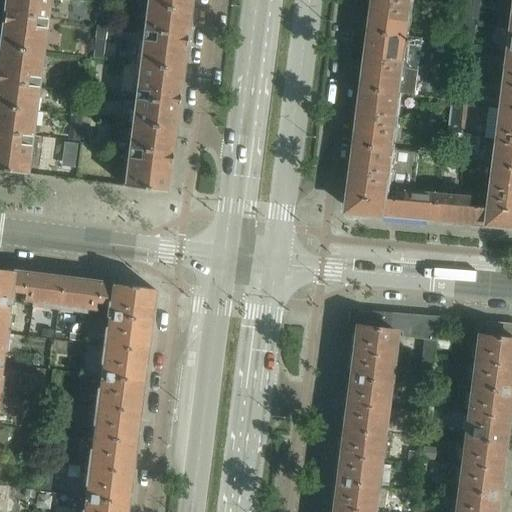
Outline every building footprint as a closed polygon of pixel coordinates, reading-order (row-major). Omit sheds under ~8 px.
[(48,0),(5,0),(0,42),(0,48),(41,54),(48,0)] [(191,0),(148,0),(147,8),(189,13),(191,0)] [(411,0),(376,0),(374,21),(409,25),(411,0)] [(189,13),(147,8),(140,66),(182,72),(189,13)] [(409,25),(374,21),(366,76),(401,81),(409,25)] [(97,30),(95,43),(105,45),(107,31),(97,30)] [(41,54),(0,48),(0,108),(34,113),(41,54)] [(182,72),(140,66),(132,125),(174,130),(182,72)] [(401,81),(366,76),(359,132),(394,136),(401,81)] [(511,97),(507,97),(500,153),(511,154),(511,97)] [(72,106),(71,117),(81,119),(83,107),(72,106)] [(34,113),(0,108),(0,171),(26,174),(34,113)] [(174,130),(132,125),(129,154),(171,160),(174,130)] [(420,153),(393,150),(394,136),(359,132),(349,210),(351,212),(355,213),(384,216),(387,190),(416,194),(420,153)] [(66,147),(64,159),(77,161),(79,149),(66,147)] [(511,154),(500,153),(493,211),(491,225),(511,226),(511,154)] [(171,160),(129,154),(124,187),(166,192),(171,160)] [(432,155),(431,167),(443,168),(444,157),(432,155)] [(470,209),(471,200),(472,190),(464,189),(463,199),(416,194),(387,190),(384,216),(491,225),(493,211),(470,209)] [(63,278),(0,270),(0,300),(10,302),(11,290),(25,292),(24,300),(60,305),(63,278)] [(154,290),(63,278),(60,305),(95,309),(96,301),(110,303),(109,315),(150,320),(154,290)] [(10,302),(0,300),(0,362),(2,363),(4,351),(5,351),(10,315),(8,315),(10,302)] [(389,316),(359,313),(357,326),(387,330),(389,316)] [(150,320),(109,315),(107,328),(105,328),(100,363),(102,363),(101,375),(143,381),(150,320)] [(436,341),(438,320),(389,316),(387,330),(395,331),(403,332),(402,338),(424,340),(421,361),(432,362),(435,341),(436,341)] [(486,336),(487,326),(475,324),(474,335),(478,335),(486,336)] [(511,339),(511,326),(487,325),(487,326),(486,336),(511,339)] [(387,330),(357,326),(351,378),(388,383),(395,331),(387,330)] [(511,373),(511,339),(486,336),(478,335),(472,386),(510,391),(511,373)] [(143,381),(101,375),(99,389),(97,389),(93,423),(95,424),(93,436),(135,442),(143,381)] [(388,383),(351,378),(344,430),(382,435),(388,383)] [(510,391),(472,386),(465,438),(503,443),(510,391)] [(382,435),(344,430),(337,481),(375,486),(382,435)] [(135,442),(93,436),(91,450),(89,450),(85,485),(87,485),(86,497),(127,502),(135,442)] [(503,443),(465,438),(459,489),(497,494),(503,443)] [(422,447),(420,459),(434,460),(435,448),(422,447)] [(41,466),(40,477),(51,478),(52,467),(41,466)] [(371,511),(375,486),(337,481),(333,511),(371,511)] [(494,511),(497,494),(459,489),(455,511),(494,511)] [(125,511),(127,502),(86,497),(84,510),(82,510),(81,511),(125,511)]
